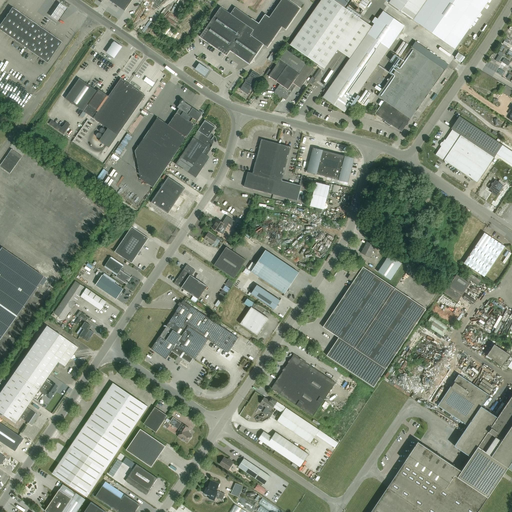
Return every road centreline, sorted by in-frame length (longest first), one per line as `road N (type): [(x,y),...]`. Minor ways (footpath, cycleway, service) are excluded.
road 1 (unclassified): [(220,426),(344,245),(372,144)]
road 2 (unclassified): [(241,109),(216,186),(107,347)]
road 3 (unclassified): [(241,109),(72,0)]
road 4 (unclassified): [(107,347),(0,507)]
road 5 (unclassified): [(408,160),(511,2)]
road 6 (unclassified): [(340,507),(220,426)]
road 7 (unclassified): [(220,426),(107,347)]
road 8 (unclassified): [(372,144),(241,109)]
